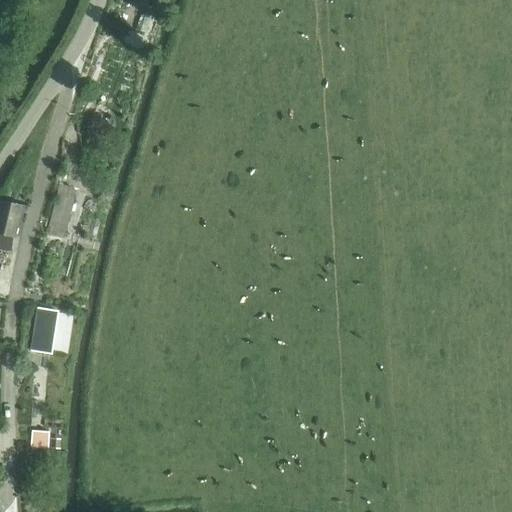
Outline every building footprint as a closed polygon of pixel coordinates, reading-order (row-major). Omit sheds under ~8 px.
[(59,187),(47,235),(63,239),(75,190),(59,187)] [(0,234),(15,238),(23,206),(0,200),(0,234)] [(31,340),(51,344),(58,306),(36,302),(31,340)] [(31,431),(30,447),(47,448),(48,431),(31,431)] [(50,439),(49,448),(59,448),(60,439),(50,439)]
